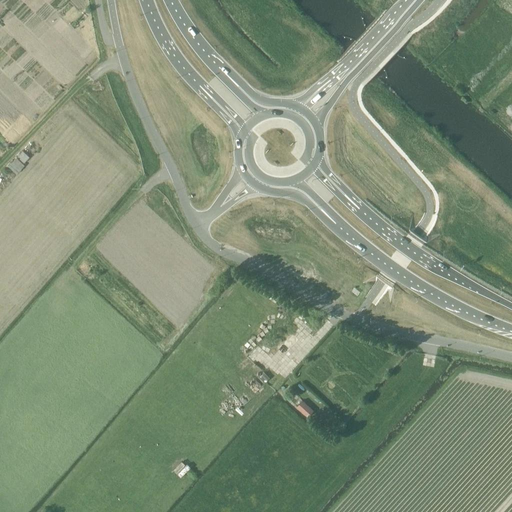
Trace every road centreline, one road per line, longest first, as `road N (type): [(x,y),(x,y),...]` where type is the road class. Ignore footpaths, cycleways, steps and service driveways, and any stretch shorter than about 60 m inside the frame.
road 1 (unclassified): [(511,357),(356,319),(224,252),(197,226)]
road 2 (unclassified): [(197,226),(133,93),(110,0)]
road 3 (secondary): [(326,215),(419,287),(511,329)]
road 4 (secondary): [(511,305),(405,244),(347,197)]
